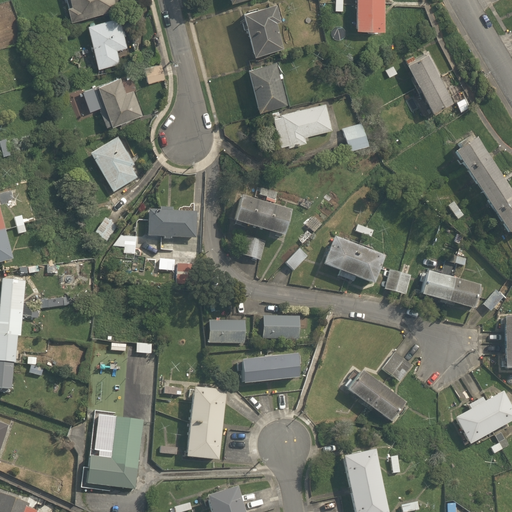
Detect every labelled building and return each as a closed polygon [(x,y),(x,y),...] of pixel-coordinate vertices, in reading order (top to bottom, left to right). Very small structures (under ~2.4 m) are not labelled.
[(66,7),(70,22),(117,10),(114,0),(68,0),(70,6),(66,7)] [(379,30),(379,0),(353,0),(353,30),(379,30)] [(242,13),(253,57),(283,49),(276,23),(281,21),(277,5),(242,13)] [(97,69),(97,70),(119,64),(116,51),(126,48),(119,18),(86,26),(97,69)] [(58,42),(66,40),(64,33),(56,35),(58,42)] [(449,102),(423,53),(412,59),(410,55),(402,59),(415,82),(412,84),(416,93),(420,91),(433,114),(439,111),(437,108),(449,102)] [(247,70),(258,113),(287,106),(276,63),(247,70)] [(144,68),(148,83),(164,79),(160,65),(144,68)] [(387,77),(395,73),(390,65),(383,69),(387,77)] [(43,87),(50,84),(48,75),(40,78),(43,87)] [(96,86),(111,127),(142,116),(133,91),(125,94),(119,78),(96,86)] [(465,98),(455,103),(459,112),(469,108),(465,98)] [(272,119),(279,147),(305,141),(304,137),(331,130),(324,104),(279,114),(280,117),(272,119)] [(341,128),(348,150),(365,144),(359,123),(341,128)] [(89,155),(112,193),(137,178),(131,168),(134,166),(118,138),(89,155)] [(511,193),(474,138),(464,145),(462,142),(458,144),(460,148),(452,154),(506,234),(511,230),(511,193)] [(10,156),(5,141),(0,142),(0,145),(4,158),(10,156)] [(315,161),(305,163),(307,170),(316,169),(315,161)] [(276,193),(260,188),(258,195),(265,197),(264,200),(273,203),(276,193)] [(294,211),(243,196),(235,223),(286,238),(294,211)] [(462,216),(452,202),(447,206),(456,220),(462,216)] [(147,238),(194,239),(195,212),(148,211),(147,238)] [(312,216),(305,226),(314,233),(321,223),(312,216)] [(24,234),(20,217),(14,218),(19,235),(24,234)] [(93,236),(105,243),(115,227),(104,219),(93,236)] [(0,263),(10,261),(0,223),(0,263)] [(372,231),(356,225),(354,232),(370,237),(372,231)] [(135,237),(119,236),(111,246),(124,247),(123,253),(134,254),(135,237)] [(264,242),(243,236),(238,254),(259,260),(264,242)] [(381,257),(332,238),(321,266),(338,272),(336,277),(351,283),(353,278),(371,285),(381,257)] [(284,263),(292,271),(306,257),(298,249),(284,263)] [(464,259),(449,254),(446,262),(462,267),(464,259)] [(171,271),(171,261),(159,260),(158,270),(171,271)] [(175,285),(195,286),(197,266),(177,265),(175,285)] [(409,275),(388,269),(382,290),(404,296),(409,275)] [(477,286),(424,272),(418,295),(471,310),(477,286)] [(0,389),(10,390),(12,364),(15,337),(19,337),(21,317),(34,318),(35,311),(31,310),(32,304),(21,303),(23,283),(21,283),(21,279),(13,278),(13,282),(1,281),(0,286),(0,389)] [(489,312),(502,297),(494,290),(481,306),(489,312)] [(297,340),(298,317),(260,316),(260,340),(297,340)] [(511,369),(511,317),(500,318),(501,370),(511,369)] [(242,345),(243,321),(207,320),(206,344),(242,345)] [(124,345),(110,344),(109,351),(124,352),(124,345)] [(136,344),(135,353),(150,354),(151,345),(136,344)] [(393,353),(380,369),(398,383),(410,366),(393,353)] [(293,355),(238,360),(240,383),(295,378),(293,355)] [(125,357),(108,356),(107,376),(124,377),(125,357)] [(28,374),(35,374),(36,357),(29,357),(28,374)] [(401,404),(358,372),(344,390),(387,422),(401,404)] [(105,374),(93,373),(92,389),(104,391),(105,374)] [(163,395),(179,396),(180,388),(164,387),(163,395)] [(191,388),(184,457),(216,460),(223,391),(191,388)] [(466,444),(511,418),(511,416),(498,392),(452,418),(466,444)] [(109,458),(113,418),(96,416),(91,451),(97,452),(96,457),(109,458)] [(85,485),(134,490),(141,421),(114,418),(109,459),(88,456),(85,485)] [(0,450),(9,426),(0,423),(0,450)] [(504,440),(490,447),(493,453),(507,446),(504,440)] [(384,511),(370,451),(338,458),(350,511),(384,511)] [(399,473),(396,456),(387,458),(390,474),(399,473)] [(241,511),(234,487),(204,497),(208,511),(241,511)] [(0,511),(38,511),(35,511),(36,508),(5,496),(0,511)] [(400,511),(408,511),(417,510),(415,502),(399,506),(400,511)] [(173,511),(181,511),(190,510),(188,503),(172,508),(173,511)]
